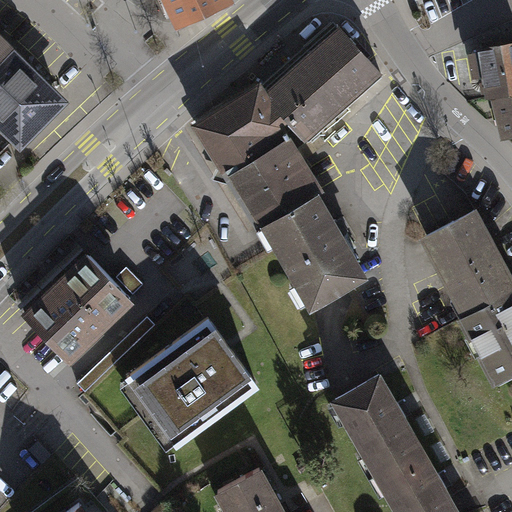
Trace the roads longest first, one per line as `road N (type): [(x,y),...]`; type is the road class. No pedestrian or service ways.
road 1 (residential): [(451,107),(409,176),(395,239),(409,332),(381,355),(328,354)]
road 2 (secondary): [(150,110),(0,255)]
road 3 (secondary): [(281,0),(150,110)]
road 4 (residential): [(451,107),(374,0)]
